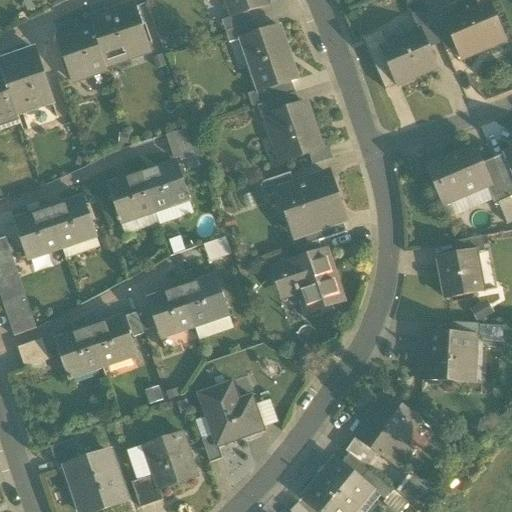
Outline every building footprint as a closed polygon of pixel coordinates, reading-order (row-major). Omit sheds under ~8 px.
[(228,18),(229,20),(250,13),(267,7),(264,0),(205,0),(206,3),(213,0),(228,0),(234,16),(228,18)] [(416,0),(406,4),(412,19),(428,12),(423,0),(416,0)] [(423,0),(428,12),(429,13),(441,8),(438,0),(423,0)] [(457,47),(463,60),(505,42),(487,0),(464,0),(469,12),(447,21),(446,22),(457,47)] [(90,22),(91,26),(102,58),(125,50),(129,61),(149,55),(132,5),(112,12),(113,14),(90,22)] [(441,8),(429,13),(442,43),(446,52),(457,47),(446,22),(447,21),(441,8)] [(427,49),(442,43),(429,13),(428,12),(412,19),(413,19),(418,33),(420,32),(427,49)] [(220,23),(223,34),(254,24),(250,13),(229,20),(220,23)] [(413,19),(381,32),(387,46),(389,51),(404,44),(402,39),(418,33),(413,19)] [(257,35),(254,24),(223,34),(227,45),(241,41),(257,35)] [(105,68),(102,58),(91,26),(58,38),(72,79),(105,68)] [(249,66),(259,94),(262,93),(291,83),(298,81),(279,28),(257,35),(241,41),(241,43),(246,41),(254,64),(249,66)] [(184,30),(168,36),(172,50),(189,45),(184,30)] [(377,71),(393,64),(385,47),(387,46),(381,32),(363,40),(377,71)] [(389,51),(387,46),(385,47),(393,64),(402,85),(436,70),(427,49),(420,32),(418,33),(402,39),(404,44),(389,51)] [(0,62),(0,68),(1,70),(16,116),(52,104),(34,51),(0,62)] [(377,71),(386,91),(402,85),(393,64),(377,71)] [(0,126),(18,120),(16,116),(1,70),(0,70),(0,126)] [(262,93),(266,104),(295,94),(291,83),(262,93)] [(300,107),(295,94),(266,104),(257,107),(262,122),(268,119),(268,118),(300,107)] [(268,119),(283,163),(309,155),(319,151),(322,150),(321,149),(318,150),(311,129),(314,128),(306,105),(300,107),(268,118),(268,119)] [(318,150),(321,149),(314,128),(311,129),(318,150)] [(179,159),(181,163),(198,157),(189,130),(166,137),(174,161),(179,159)] [(319,151),(309,155),(313,166),(333,159),(329,148),(322,150),(319,151)] [(430,167),(446,204),(486,186),(478,167),(472,152),(451,161),(450,159),(430,167)] [(511,170),(505,155),(493,161),(509,199),(511,198),(511,170)] [(498,205),(509,199),(493,161),(478,167),(486,186),(493,202),(494,206),(498,205)] [(142,175),(155,213),(189,202),(176,164),(142,175)] [(262,184),(267,198),(280,194),(279,192),(294,187),(290,174),(262,184)] [(108,187),(121,225),(140,218),(155,213),(142,175),(108,187)] [(296,216),(303,235),(319,230),(342,222),(344,221),(337,199),(334,200),(326,176),(294,187),(279,192),(280,194),(288,218),(296,216)] [(486,186),(446,204),(453,219),(493,202),(486,186)] [(511,224),(511,205),(509,199),(498,205),(508,227),(511,224)] [(82,200),(49,211),(62,249),(95,238),(82,200)] [(193,213),(189,202),(155,213),(159,225),(193,213)] [(27,261),(62,249),(49,211),(14,223),(27,261)] [(140,218),(144,230),(159,225),(155,213),(140,218)] [(295,238),(303,235),(296,216),(288,218),(295,238)] [(144,230),(140,218),(121,225),(125,237),(144,230)] [(315,236),(317,243),(318,243),(346,233),(342,222),(319,230),(320,234),(315,236)] [(95,238),(62,249),(66,261),(99,250),(95,238)] [(169,242),(173,255),(185,252),(181,238),(169,242)] [(454,243),(456,257),(476,253),(476,255),(485,253),(482,238),(454,243)] [(0,241),(0,253),(9,251),(5,239),(0,241)] [(226,239),(204,246),(210,264),(232,256),(226,239)] [(322,253),(318,243),(317,243),(295,251),(298,261),(322,253)] [(0,253),(0,266),(13,262),(9,251),(0,253)] [(296,288),(305,314),(343,301),(333,272),(330,273),(323,252),(322,253),(298,261),(273,270),(281,293),(296,288)] [(437,261),(445,300),(484,293),(483,291),(479,292),(477,278),(481,277),(476,255),(476,253),(456,257),(437,261)] [(0,266),(0,279),(17,273),(13,262),(0,266)] [(0,279),(0,291),(21,285),(17,273),(0,279)] [(215,278),(181,289),(194,329),(228,317),(215,278)] [(0,291),(0,297),(2,304),(25,296),(21,285),(0,291)] [(160,341),(194,329),(181,289),(147,301),(160,341)] [(2,304),(6,315),(29,307),(25,296),(2,304)] [(494,314),(487,302),(469,311),(477,324),(494,314)] [(6,315),(10,326),(33,319),(29,307),(6,315)] [(127,318),(134,339),(144,335),(137,314),(127,318)] [(228,317),(194,329),(199,343),(233,331),(228,317)] [(36,330),(33,319),(10,326),(14,338),(36,330)] [(123,319),(89,330),(102,368),(136,357),(123,319)] [(471,340),(476,340),(477,326),(451,324),(450,338),(471,339),(471,340)] [(69,380),(102,368),(89,330),(55,342),(69,380)] [(421,382),(436,383),(437,376),(469,378),(471,340),(471,339),(450,338),(423,336),(421,382)] [(17,349),(24,370),(49,362),(42,341),(17,349)] [(211,437),(215,449),(217,448),(233,443),(232,441),(259,431),(260,433),(262,433),(261,431),(254,408),(250,398),(248,399),(250,402),(239,406),(238,403),(231,405),(224,387),(197,396),(205,419),(211,437)] [(164,402),(159,388),(145,393),(149,407),(164,402)] [(376,451),(400,468),(412,451),(399,441),(417,416),(384,393),(354,436),(355,437),(356,438),(375,451),(376,451)] [(267,404),(254,408),(261,431),(275,427),(267,404)] [(195,422),(201,441),(211,437),(205,419),(195,422)] [(232,441),(233,443),(260,433),(259,431),(232,441)] [(152,478),(157,492),(196,479),(181,436),(142,449),(152,478)] [(201,441),(209,463),(220,459),(217,448),(215,449),(211,437),(201,441)] [(344,452),(348,455),(367,471),(374,462),(370,458),(375,451),(356,438),(355,437),(344,452)] [(50,449),(58,471),(66,468),(80,463),(73,441),(50,449)] [(127,454),(137,483),(152,478),(142,449),(127,454)] [(77,484),(86,511),(97,511),(125,503),(108,454),(80,463),(66,468),(72,486),(77,484)] [(368,471),(367,471),(348,455),(340,464),(360,481),(368,471)] [(303,498),(319,511),(348,511),(368,487),(360,481),(340,464),(335,461),(327,472),(325,470),(303,498)] [(410,505),(417,511),(434,490),(412,472),(395,493),(410,505)] [(131,485),(140,509),(160,502),(157,492),(152,478),(137,483),(131,485)] [(348,511),(355,511),(373,491),(368,487),(348,511)] [(395,493),(393,493),(383,504),(392,511),(404,511),(410,505),(395,493)]
